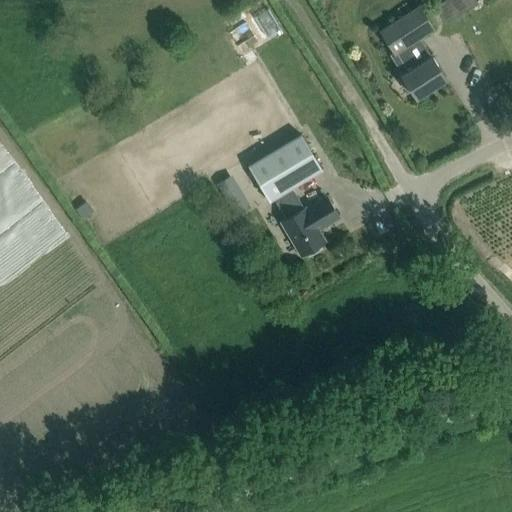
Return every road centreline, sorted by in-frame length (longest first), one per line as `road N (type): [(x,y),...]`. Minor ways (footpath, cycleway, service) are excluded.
road 1 (unclassified): [(203,506),(496,400)]
road 2 (unclassified): [(403,192),(286,0)]
road 3 (unclassified): [(511,319),(403,192)]
road 4 (unclassified): [(403,192),(511,141)]
